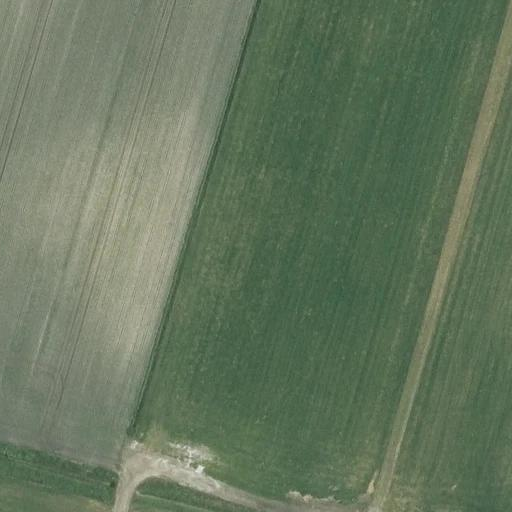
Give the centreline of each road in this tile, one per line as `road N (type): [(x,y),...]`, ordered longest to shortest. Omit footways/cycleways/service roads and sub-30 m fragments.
road 1 (track): [(378,511),(511,13)]
road 2 (track): [(127,511),(142,471),(289,511)]
